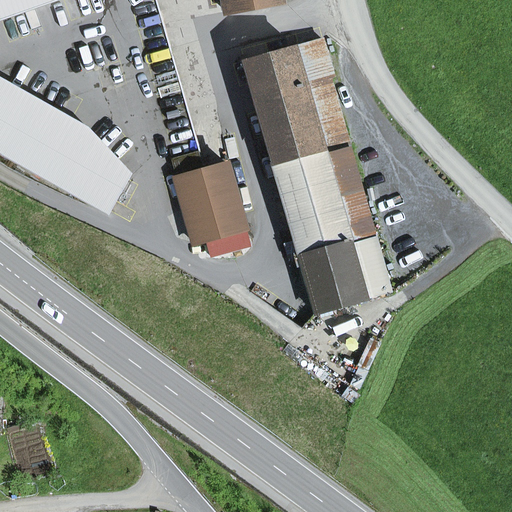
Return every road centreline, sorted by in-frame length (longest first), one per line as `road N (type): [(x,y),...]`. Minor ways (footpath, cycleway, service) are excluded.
road 1 (primary): [(0,259),(333,511)]
road 2 (tertiary): [(511,224),(413,125),(369,63),(351,0)]
road 3 (tertiary): [(0,318),(137,434),(202,511)]
road 4 (unknown): [(159,249),(107,0)]
